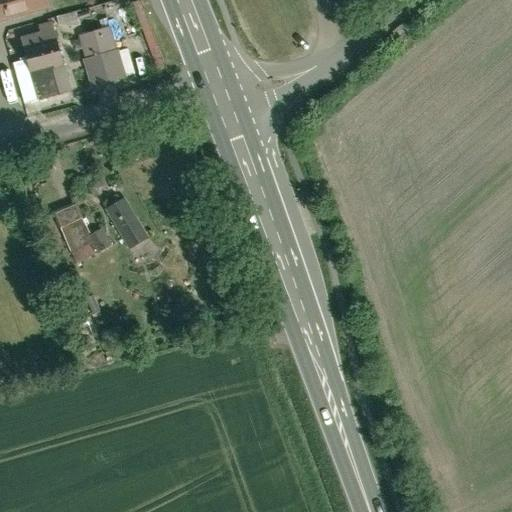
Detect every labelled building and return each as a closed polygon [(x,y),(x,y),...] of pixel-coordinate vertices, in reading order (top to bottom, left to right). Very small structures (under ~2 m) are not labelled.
[(0,0),(0,22),(47,10),(44,0),(0,0)] [(38,104),(72,94),(52,25),(36,29),(39,40),(21,45),(38,104)] [(97,92),(126,83),(111,32),(81,40),(97,92)] [(125,201),(107,212),(129,247),(147,236),(125,201)] [(75,211),(55,219),(76,266),(96,258),(75,211)]
